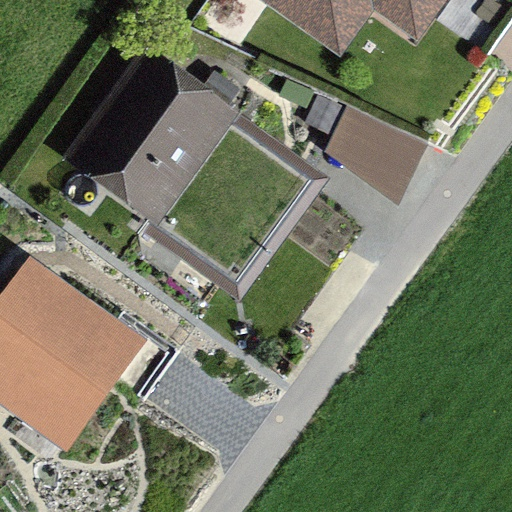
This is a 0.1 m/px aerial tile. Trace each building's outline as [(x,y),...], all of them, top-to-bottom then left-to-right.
[(409,0),(427,12),(436,0),(273,0),(340,44),(370,0),(409,0)] [(511,0),(445,0),(433,17),(488,55),(511,20),(511,0)] [(103,122),(77,158),(138,201),(161,170),(177,182),(224,117),(147,61),(119,99),(124,102),(107,125),(103,122)] [(177,182),(161,170),(138,201),(155,214),(148,223),(220,276),(249,237),(265,249),(313,182),(224,117),(177,182)] [(32,281),(0,325),(0,385),(60,429),(121,346),(32,281)]
